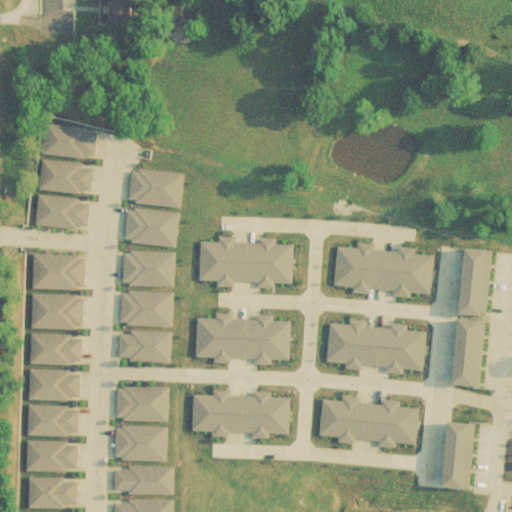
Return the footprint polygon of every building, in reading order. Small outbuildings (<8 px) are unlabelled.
[(205,240),(300,245),(298,284),(202,279),(205,240)] [(345,245),(441,250),(438,289),(343,283),(345,245)] [(469,249),(496,251),(491,319),(464,316),(469,249)] [(201,319),(297,323),(295,362),(199,358),(201,319)] [(464,322),(491,324),(486,391),(459,389),(464,322)] [(337,327),(433,332),(430,371),(335,365),(337,327)] [(200,399),(296,403),(294,437),(199,433),(200,399)] [(330,404),(425,410),(423,444),(328,438),(330,404)] [(455,426),(482,428),(477,495),(450,493),(455,426)]
